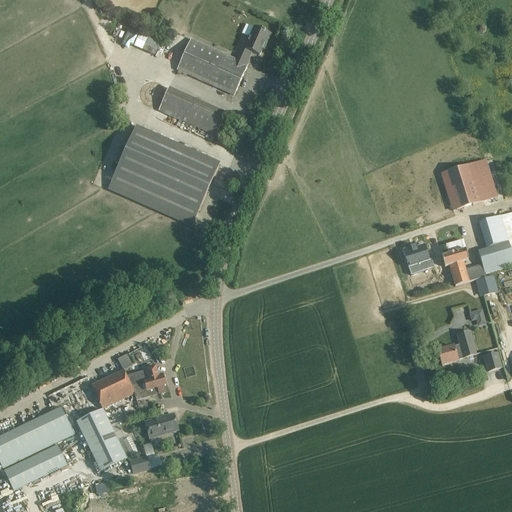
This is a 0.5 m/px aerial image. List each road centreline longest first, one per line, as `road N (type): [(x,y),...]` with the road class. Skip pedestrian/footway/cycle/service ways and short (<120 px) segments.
road 1 (residential): [(236,511),(214,303),(241,205),(329,0)]
road 2 (unknown): [(511,383),(436,408),(399,398),(228,447),(206,437),(182,442)]
road 3 (unknown): [(470,237),(460,221),(444,219),(174,318)]
road 4 (unknown): [(219,99),(144,66),(130,102),(142,116),(220,150),(228,162),(216,194),(241,205)]
road 5 (unknown): [(174,318),(0,418)]
road 6 (unknown): [(174,318),(165,362),(175,403),(222,401)]
